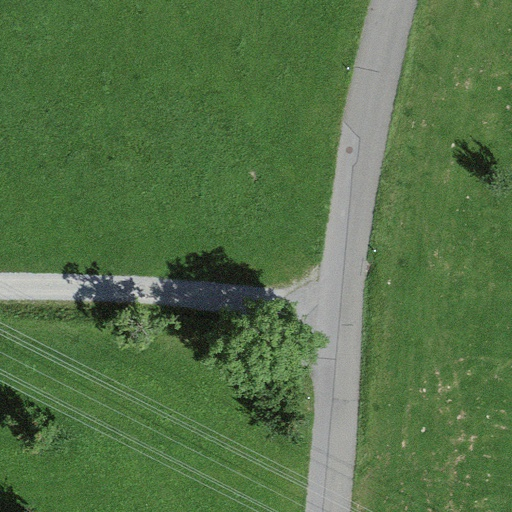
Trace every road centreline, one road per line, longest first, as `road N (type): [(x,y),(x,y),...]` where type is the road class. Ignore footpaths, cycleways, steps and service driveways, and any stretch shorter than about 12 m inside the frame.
road 1 (unclassified): [(314,511),(419,0)]
road 2 (track): [(0,297),(44,289),(355,302)]
